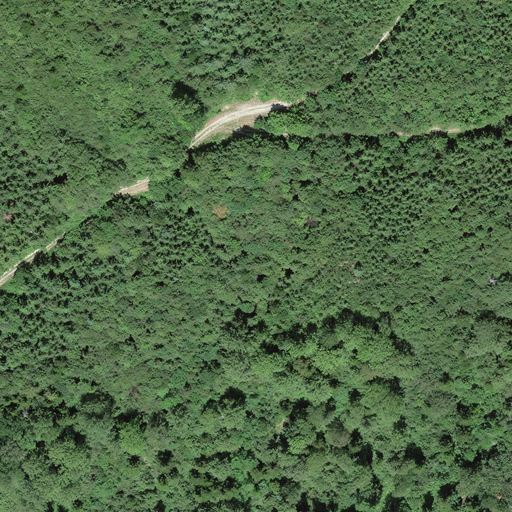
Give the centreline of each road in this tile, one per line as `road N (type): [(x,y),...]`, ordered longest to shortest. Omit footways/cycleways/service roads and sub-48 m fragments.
road 1 (track): [(0,279),(99,202),(167,170),(219,126),(286,104),(362,62),(411,0)]
road 2 (track): [(219,126),(264,136),(434,135),(511,109)]
